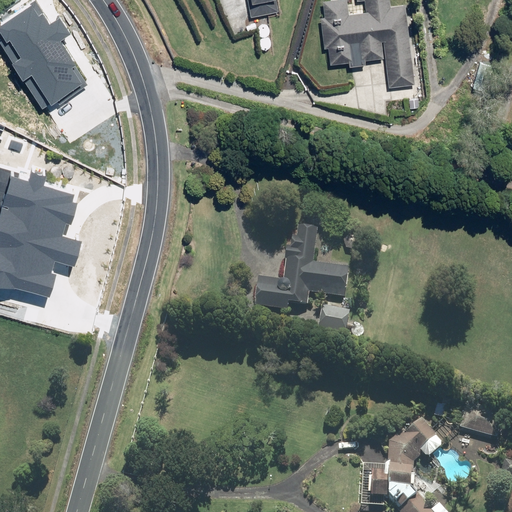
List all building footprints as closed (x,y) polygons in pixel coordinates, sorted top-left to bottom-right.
[(32,65),(51,95),(81,76),(71,60),(76,57),(61,33),(73,26),(63,11),(51,18),(43,6),(39,9),(33,0),(1,20),(21,51),(16,55),(25,69),(32,65)] [(248,0),(250,11),(281,6),(279,0),(248,0)] [(414,82),(404,3),(391,4),(390,0),(364,0),(366,10),(349,12),(347,0),(323,0),(325,15),(321,15),(327,62),(349,59),(350,64),(365,62),(365,58),(386,55),(390,86),(414,82)] [(420,97),(408,98),(409,108),(421,107),(420,97)] [(19,136),(0,137),(1,151),(20,149),(19,136)] [(0,270),(47,284),(58,246),(52,245),(57,228),(61,228),(74,185),(18,169),(0,230),(0,270)] [(259,278),(257,307),(288,310),(289,304),(308,306),(310,293),(347,296),(349,266),(314,263),(317,228),(294,226),(292,247),(287,247),(284,280),(259,278)] [(350,311),(323,307),(320,331),(346,334),(350,311)] [(450,405),(436,403),(434,417),(448,420),(450,405)] [(468,410),(440,436),(446,442),(450,438),(455,444),(468,431),(499,438),(503,418),(468,410)] [(441,511),(439,509),(436,511),(434,511),(412,490),(414,464),(424,454),(429,459),(445,444),(421,419),(407,433),(404,430),(390,443),(390,464),(360,464),(359,505),(384,506),(390,499),(400,509),(397,511),(441,511)]
